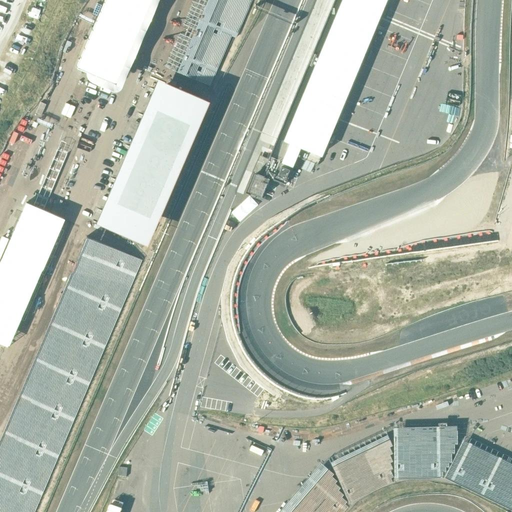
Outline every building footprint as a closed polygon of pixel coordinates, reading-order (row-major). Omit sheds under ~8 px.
[(256,173),(247,194),(261,200),(267,183),(273,186),(276,181),(285,185),(301,148),(306,150),(303,159),(318,166),(387,0),(335,0),(266,165),(259,162),(256,169),(264,172),(263,175),(262,175),(256,173)] [(424,24),(432,0),(399,0),(395,14),(424,24)] [(179,7),(158,64),(210,83),(222,54),(209,49),(208,53),(196,49),(198,44),(191,42),(197,25),(187,21),(188,17),(184,15),(186,10),(179,7)] [(392,15),(386,32),(415,43),(421,26),(392,15)] [(426,59),(433,61),(434,59),(430,57),(433,50),(437,52),(440,45),(442,46),(444,39),(436,35),(426,59)] [(403,71),(410,53),(387,44),(380,62),(403,71)] [(367,86),(393,95),(401,73),(376,63),(367,86)] [(423,66),(417,82),(441,92),(448,76),(423,66)] [(195,79),(193,83),(205,88),(207,83),(195,79)] [(154,82),(94,222),(145,244),(207,103),(154,82)] [(415,84),(407,106),(432,116),(440,94),(415,84)] [(357,103),(349,121),(376,133),(384,115),(357,103)] [(405,110),(395,134),(418,143),(428,120),(405,110)] [(344,143),(342,149),(366,159),(375,135),(346,124),(340,141),(344,143)] [(77,233),(0,450),(0,511),(32,511),(46,475),(39,473),(29,459),(38,462),(39,460),(47,470),(44,472),(50,474),(74,409),(73,407),(57,419),(60,411),(46,392),(55,367),(61,376),(64,374),(55,361),(65,332),(67,330),(78,302),(85,307),(86,304),(96,311),(100,312),(113,331),(140,255),(77,233)] [(92,348),(97,352),(105,345),(96,334),(95,335),(92,331),(90,333),(93,337),(87,342),(85,340),(83,342),(90,350),(92,348)] [(511,389),(486,396),(484,388),(464,393),(469,412),(511,400),(511,389)] [(306,439),(306,430),(290,429),(289,438),(306,439)] [(250,457),(256,446),(240,437),(233,448),(250,457)] [(511,456),(475,439),(472,445),(489,453),(488,456),(495,460),(494,463),(511,471),(511,456)] [(258,460),(264,449),(259,447),(253,458),(258,460)] [(337,460),(357,453),(355,447),(329,457),(334,470),(340,467),(337,460)] [(277,473),(282,461),(272,457),(267,468),(277,473)] [(172,479),(177,467),(173,466),(168,477),(172,479)] [(118,474),(118,476),(126,477),(127,468),(119,467),(118,474)] [(218,483),(205,511),(233,511),(241,492),(218,483)] [(104,511),(117,511),(125,490),(114,486),(104,511)]
